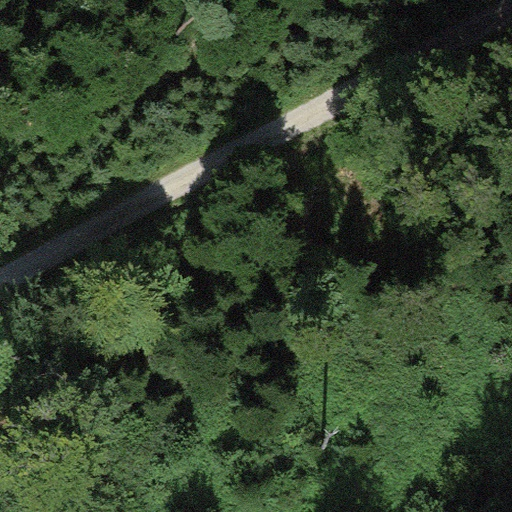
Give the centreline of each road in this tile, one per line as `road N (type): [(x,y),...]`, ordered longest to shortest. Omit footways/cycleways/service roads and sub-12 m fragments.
road 1 (track): [(0,298),(100,227),(511,25)]
road 2 (track): [(0,399),(46,511)]
